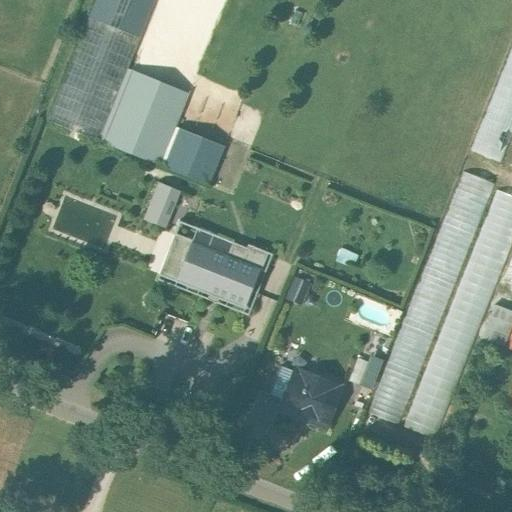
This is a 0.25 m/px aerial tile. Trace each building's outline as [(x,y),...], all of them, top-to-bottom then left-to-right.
[(295,40),(312,47),(327,11),(355,23),(364,0),(94,0),(47,120),(208,185),(219,159),(243,169),(295,40)] [(511,45),(471,149),(501,161),(511,133),(511,45)] [(494,177),(465,166),(361,426),(391,438),(494,177)] [(159,186),(143,179),(134,201),(150,207),(159,186)] [(150,207),(145,219),(165,226),(179,192),(160,184),(159,186),(150,207)] [(375,244),(344,322),(387,339),(418,261),(375,244)] [(259,270),(212,251),(200,282),(221,291),(219,296),(244,306),(259,270)] [(511,256),(502,281),(511,284),(511,256)] [(297,275),(288,297),(302,303),(311,281),(297,275)] [(481,337),(504,345),(511,324),(511,309),(494,303),(481,337)] [(367,363),(357,358),(348,381),(359,385),(367,363)] [(342,388),(295,369),(279,410),(326,428),(342,388)]
